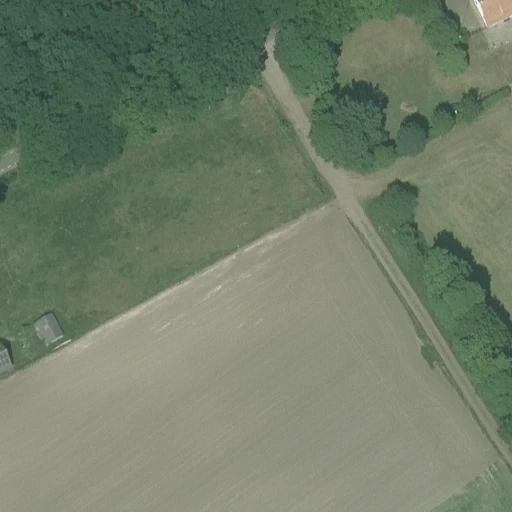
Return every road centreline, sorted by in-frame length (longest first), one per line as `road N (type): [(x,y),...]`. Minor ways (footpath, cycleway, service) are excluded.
road 1 (track): [(248,45),(511,462)]
road 2 (unclassified): [(0,171),(340,0)]
